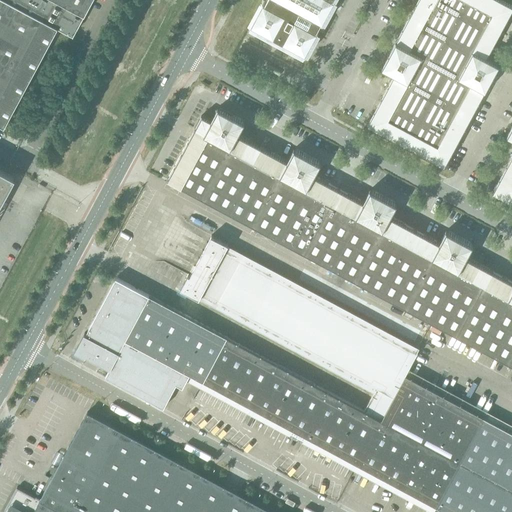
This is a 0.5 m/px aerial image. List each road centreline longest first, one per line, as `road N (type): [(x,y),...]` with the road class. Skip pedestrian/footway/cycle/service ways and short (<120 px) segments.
road 1 (unclassified): [(332,511),(24,346)]
road 2 (tertiary): [(24,346),(183,50)]
road 3 (unclassified): [(450,195),(315,121)]
road 4 (unclassified): [(315,121),(183,50)]
road 5 (unclassified): [(381,0),(315,121)]
road 6 (unclassified): [(450,195),(511,82)]
